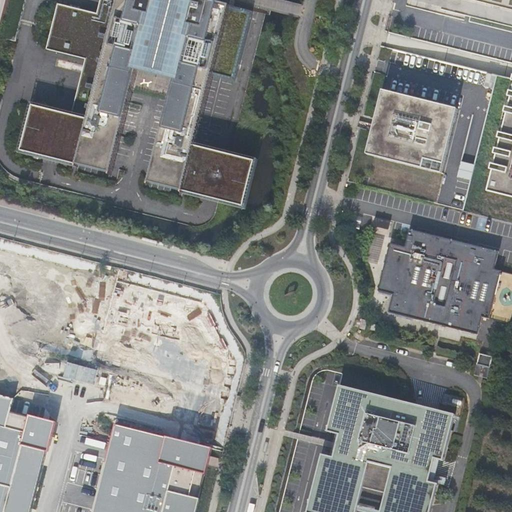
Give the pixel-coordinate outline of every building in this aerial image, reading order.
[(13,0),(4,39),(16,41),(25,0),(13,0)] [(218,203),(245,210),(255,165),(230,159),(222,157),(195,149),(198,137),(215,72),(231,76),(247,15),(230,11),(231,7),(217,3),(217,0),(101,0),(98,14),(57,4),(47,49),(87,59),(72,116),(32,107),(20,154),(22,155),(111,177),(135,77),(174,87),(164,128),(149,187),(211,202),(218,203)] [(511,89),(487,192),(511,197),(511,89)] [(367,155),(443,173),(459,109),(390,92),(383,91),(373,132),(367,155)] [(459,178),(472,180),(475,164),(462,162),(459,178)] [(349,229),(359,231),(362,218),(353,215),(349,229)] [(373,226),(389,230),(391,222),(375,218),(373,226)] [(389,313),(478,335),(483,317),(490,319),(499,282),(507,284),(510,274),(501,272),(502,271),(495,270),(499,251),(410,229),(405,247),(391,243),(379,291),(394,295),(389,313)] [(499,282),(490,319),(511,324),(511,320),(511,274),(510,274),(507,284),(499,282)] [(360,329),(365,330),(368,321),(363,320),(360,329)] [(477,364),(474,375),(479,376),(487,378),(493,357),(480,354),(479,356),(477,364)] [(393,403),(340,389),(329,435),(328,435),(328,436),(340,439),(339,444),(338,447),(338,449),(335,461),(323,458),(309,511),(432,511),(438,489),(439,489),(439,488),(430,486),(436,463),(444,465),(445,461),(452,432),(456,418),(413,408),(393,403)] [(0,511),(34,511),(56,423),(11,413),(14,399),(0,395),(0,511)] [(196,511),(212,448),(116,426),(94,511),(196,511)]
